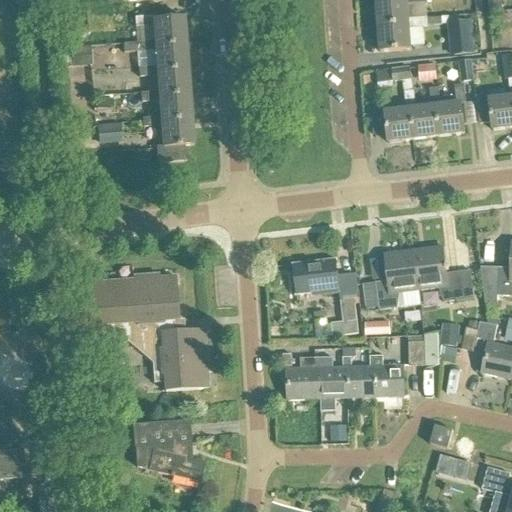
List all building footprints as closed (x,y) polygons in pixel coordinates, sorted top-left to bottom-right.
[(407,0),(407,1),(377,3),(379,28),(409,26),(409,21),(408,5),(426,4),(425,0),(407,0)] [(186,46),(184,21),(153,23),(153,18),(135,20),(135,29),(153,27),(154,44),(155,48),(186,46)] [(441,19),(427,20),(428,27),(442,26),(441,19)] [(409,26),(379,28),(381,54),(411,52),(410,31),(428,29),(428,27),(427,20),(409,21),(409,26)] [(471,24),(448,26),(451,58),(475,56),(471,24)] [(154,44),(137,45),(123,46),(123,55),(155,53),(156,69),(156,74),(187,71),(186,46),(155,48),(154,44)] [(90,48),(69,50),(71,70),(92,68),(90,48)] [(459,64),(462,85),(475,83),(472,63),(459,64)] [(436,67),(418,69),(420,82),(437,80),(436,67)] [(156,74),(156,69),(138,70),(139,79),(157,78),(158,94),(158,99),(189,96),(187,71),(156,74)] [(392,72),(394,84),(402,83),(403,94),(413,93),(410,70),(392,72)] [(511,81),(509,82),(511,99),(491,102),(490,97),(476,99),(479,127),(492,125),(493,133),(511,130),(511,81)] [(138,83),(124,84),(125,97),(139,96),(138,83)] [(457,106),(441,108),(437,109),(440,139),(466,136),(462,106),(466,105),(464,87),(454,88),(457,106)] [(440,139),(437,109),(441,108),(439,90),(429,91),(432,109),(416,111),(412,112),(415,142),(440,139)] [(158,99),(158,94),(140,95),(140,96),(141,105),(159,104),(160,119),(160,124),(191,122),(189,96),(158,99)] [(414,94),(404,95),(392,96),(394,113),(385,114),(385,115),(372,117),(374,138),(388,136),(389,145),(415,142),(412,112),(416,111),(414,94)] [(111,101),(94,101),(94,111),(111,111),(111,101)] [(160,124),(160,119),(142,121),(143,130),(160,128),(162,149),(156,149),(157,165),(185,163),(184,148),(193,148),(191,122),(160,124)] [(121,124),(97,126),(98,145),(122,144),(121,124)] [(447,276),(444,250),(414,253),(419,292),(439,290),(444,304),(475,300),(471,273),(447,276)] [(511,252),(511,270),(499,270),(481,269),(485,305),(498,306),(498,298),(511,298),(511,252)] [(385,257),(388,283),(363,287),(367,311),(379,309),(380,313),(397,310),(399,295),(419,292),(414,253),(385,257)] [(340,294),(337,262),(293,267),(297,297),(313,295),(313,297),(340,294)] [(101,281),(86,282),(90,332),(98,331),(98,339),(96,340),(97,350),(122,349),(122,345),(127,345),(151,365),(153,385),(164,384),(164,394),(208,391),(207,375),(210,374),(208,347),(205,348),(203,332),(179,333),(175,279),(159,280),(159,277),(132,279),(132,282),(101,285),(101,281)] [(24,311),(25,301),(12,299),(11,309),(24,311)] [(359,336),(355,301),(341,303),(343,324),(332,325),(333,339),(359,336)] [(37,303),(30,302),(29,309),(36,310),(37,303)] [(16,313),(15,327),(27,328),(28,314),(16,313)] [(366,339),(390,338),(389,324),(365,325),(366,339)] [(480,325),(478,333),(466,330),(462,352),(475,355),(478,342),(485,343),(482,358),(486,359),(482,376),(511,382),(511,350),(493,346),(497,329),(480,325)] [(442,332),(440,347),(457,350),(460,335),(442,332)] [(439,368),(439,336),(425,336),(425,339),(409,339),(410,369),(439,368)] [(356,350),(342,351),(342,359),(352,359),(357,359),(356,350)] [(316,371),(315,360),(300,361),(300,371),(292,371),(292,357),(282,357),(283,378),(287,378),(287,403),(321,403),(320,370),(316,371)] [(375,401),(404,400),(403,368),(383,369),(383,358),(370,359),(370,369),(374,369),(375,401)] [(374,369),(370,369),(352,369),(352,359),(342,359),(342,370),(346,370),(347,402),(375,401),(374,369)] [(324,360),(315,360),(316,371),(320,370),(321,403),(347,402),(346,370),(342,370),(324,370),(324,360)] [(0,482),(24,481),(22,451),(11,452),(11,445),(12,444),(10,409),(0,409),(0,482)] [(191,463),(188,425),(133,429),(135,450),(136,450),(137,470),(149,472),(149,474),(199,485),(203,466),(191,463)] [(331,444),(347,444),(347,428),(330,428),(331,444)] [(435,428),(430,446),(448,451),(453,432),(435,428)] [(511,511),(511,490),(507,489),(510,476),(488,470),(482,492),(495,496),(490,511),(511,511)] [(384,492),(381,501),(393,505),(396,495),(384,492)]
